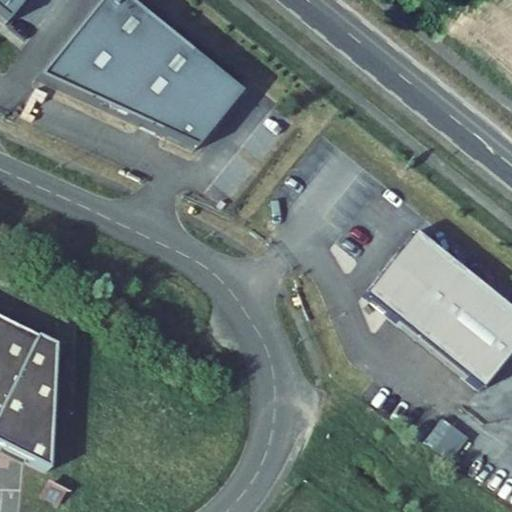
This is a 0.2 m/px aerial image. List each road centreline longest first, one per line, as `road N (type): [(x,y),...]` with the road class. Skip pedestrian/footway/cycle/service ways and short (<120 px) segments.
road 1 (residential): [(0,169),(186,256),(231,290),(270,355),(275,390),(268,451),(228,511)]
road 2 (primary): [(307,0),(511,165)]
